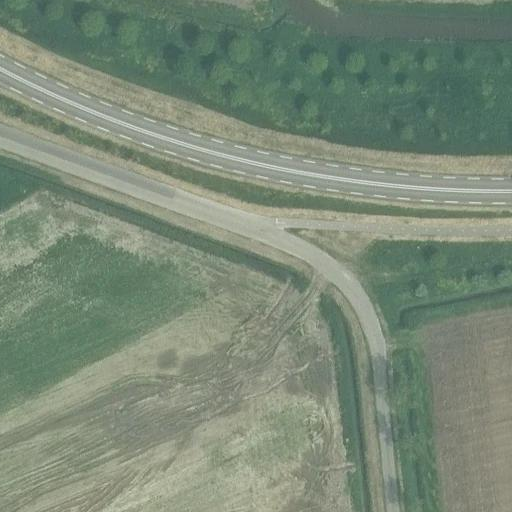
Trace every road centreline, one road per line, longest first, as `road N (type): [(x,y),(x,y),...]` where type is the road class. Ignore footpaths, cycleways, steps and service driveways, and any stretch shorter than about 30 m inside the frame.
road 1 (unclassified): [(391,511),(372,329),(331,268),(276,237),(0,141)]
road 2 (primary): [(511,192),(364,183),(233,159),(99,116),(0,70)]
